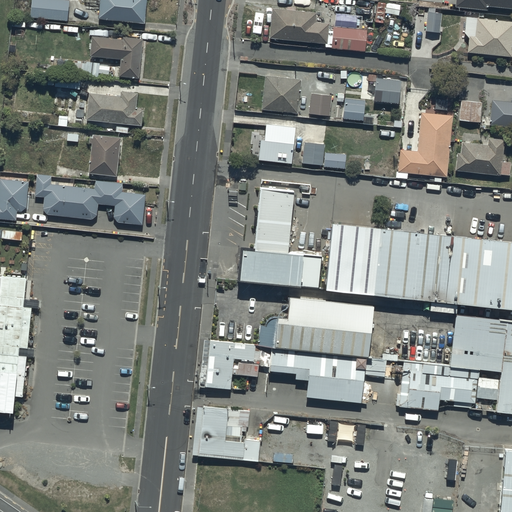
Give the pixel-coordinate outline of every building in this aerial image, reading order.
[(70,1),(65,0),(32,0),(30,16),(68,20),(70,1)] [(146,0),(100,0),(99,18),(145,23),(146,0)] [(488,6),(511,8),(511,0),(455,0),(455,7),(487,10),(488,6)] [(315,10),(271,5),(267,35),(325,42),(327,21),(314,20),(315,10)] [(439,32),(441,13),(427,12),(426,31),(439,32)] [(511,22),(467,19),(466,35),(470,40),(469,54),(511,59),(511,22)] [(92,37),(91,57),(122,59),(120,76),(140,78),(143,39),(124,37),(124,39),(92,37)] [(63,60),(63,69),(82,70),(82,64),(76,63),(76,61),(63,60)] [(56,75),(55,86),(80,89),(81,77),(56,75)] [(301,80),(265,76),(261,112),(297,116),(301,80)] [(402,81),(377,78),(374,103),(399,106),(402,81)] [(121,96),(89,93),(86,120),(142,125),(143,110),(137,110),(139,93),(121,92),(121,96)] [(332,96),(311,94),(309,114),(330,116),(332,96)] [(511,94),(511,95),(510,102),(492,100),(489,125),(511,127),(511,94)] [(344,99),(343,118),(364,119),(365,100),(344,99)] [(482,102),(461,100),(459,120),(480,122),(482,102)] [(453,115),(421,112),(417,151),(400,149),(398,172),(447,177),(453,115)] [(293,123),(265,120),(263,136),(259,135),(257,157),(289,160),(293,123)] [(122,137),(94,134),(93,138),(91,138),(90,143),(93,144),(90,173),(118,176),(122,137)] [(457,152),(455,170),(510,176),(511,162),(502,161),(504,139),(487,138),(487,144),(462,142),(461,153),(457,152)] [(324,144),(304,142),(303,163),(323,165),(324,144)] [(373,146),(372,161),(394,162),(395,147),(373,146)] [(58,160),(39,158),(38,173),(57,174),(58,160)] [(96,182),(96,189),(51,185),(52,177),(37,176),(36,197),(45,198),(44,210),(48,215),(92,220),(98,216),(98,205),(115,206),(114,218),(118,224),(143,225),(145,195),(122,194),(122,184),(96,182)] [(29,181),(0,178),(0,219),(17,220),(18,211),(22,211),(27,207),(29,181)] [(253,180),(247,243),(280,246),(285,183),(253,180)] [(418,230),(330,220),(322,285),(410,295),(418,230)] [(511,239),(418,230),(410,295),(511,305),(511,239)] [(254,252),(240,251),(237,286),(318,293),(321,258),(287,255),(254,252)] [(0,285),(0,411),(13,413),(15,396),(22,397),(26,356),(18,355),(19,348),(28,349),(32,310),(23,309),(27,279),(1,277),(0,285)] [(274,314),(271,343),(366,353),(371,304),(285,295),(283,315),(274,314)] [(511,309),(450,304),(446,354),(491,358),(488,400),(511,402),(511,309)] [(260,343),(210,338),(208,359),(232,361),(232,356),(259,359),(260,343)] [(361,359),(268,353),(267,371),(307,374),(305,398),(358,401),(361,359)] [(232,361),(208,359),(207,388),(229,390),(232,361)] [(473,370),(396,363),(393,394),(437,398),(438,389),(470,392),(473,370)] [(225,410),(200,407),(198,429),(223,432),(225,410)] [(222,432),(197,429),(195,455),(257,462),(259,445),(222,440),(222,432)] [(511,511),(511,447),(505,447),(499,511),(511,511)]
